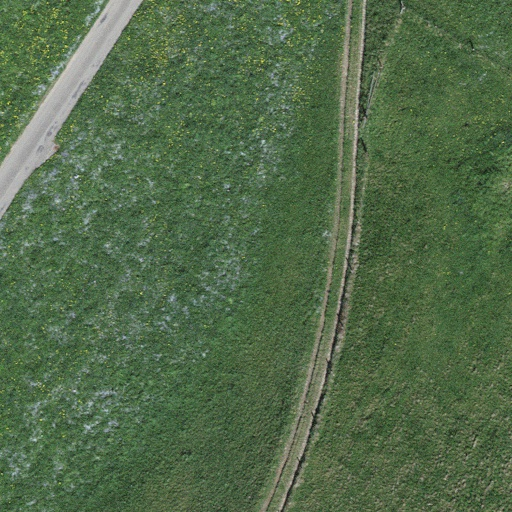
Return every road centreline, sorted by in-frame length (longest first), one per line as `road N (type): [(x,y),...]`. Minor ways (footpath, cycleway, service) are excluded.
road 1 (track): [(358,0),(325,355),(268,511)]
road 2 (unclassified): [(130,0),(0,198)]
